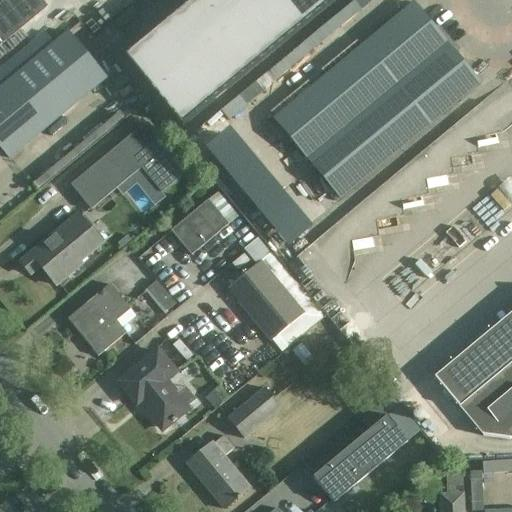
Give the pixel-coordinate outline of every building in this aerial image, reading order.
[(0,0),(0,46),(47,8),(40,0),(0,0)] [(195,0),(125,58),(182,127),(336,0),(195,0)] [(412,5),(273,120),(339,200),(478,85),(412,5)] [(0,146),(10,158),(106,79),(67,32),(54,43),(44,32),(0,69),(0,146)] [(144,123),(70,185),(91,211),(116,190),(142,169),(162,194),(186,174),(144,123)] [(239,216),(218,191),(171,230),(191,255),(239,216)] [(77,215),(21,262),(30,274),(40,266),(56,285),(82,264),(80,262),(101,244),(77,215)] [(324,317),(271,253),(229,288),(282,353),(324,317)] [(176,305),(155,281),(144,290),(165,315),(176,305)] [(130,309),(109,284),(67,319),(98,356),(126,333),(116,321),(130,309)] [(511,312),(510,314),(511,316),(511,361),(458,407),(483,436),(510,439),(511,437),(511,312)] [(314,360),(301,344),(292,351),(305,368),(314,360)] [(163,429),(187,408),(164,381),(175,372),(157,351),(120,383),(137,404),(139,402),(163,429)] [(280,408),(264,389),(228,419),(244,438),(280,408)] [(406,442),(377,408),(360,422),(369,432),(313,478),(333,502),(406,442)] [(234,448),(224,436),(214,444),(214,443),(188,464),(224,509),(249,488),(223,457),(234,448)] [(463,511),(462,472),(463,472),(462,466),(445,467),(446,493),(439,494),(439,511),(463,511)]
